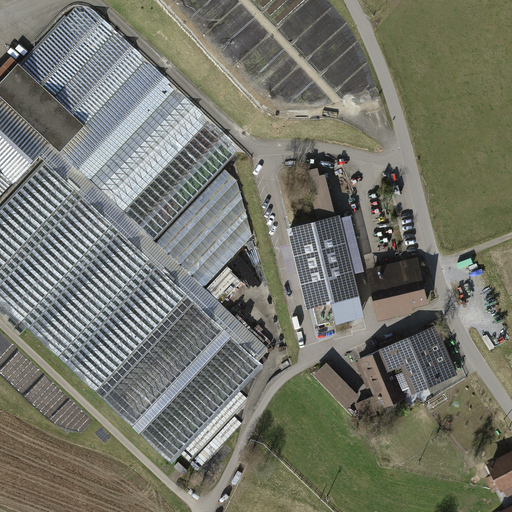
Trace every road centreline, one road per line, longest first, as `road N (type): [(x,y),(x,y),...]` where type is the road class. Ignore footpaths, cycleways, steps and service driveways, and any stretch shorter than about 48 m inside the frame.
road 1 (unclassified): [(208,511),(282,380),(447,302)]
road 2 (tertiary): [(447,302),(398,121),(349,0)]
road 3 (unclassified): [(0,322),(199,511)]
road 4 (unknown): [(325,355),(256,144)]
road 5 (tertiary): [(511,411),(447,302)]
